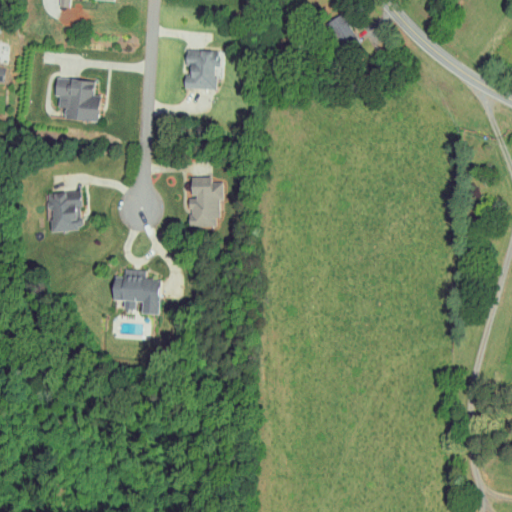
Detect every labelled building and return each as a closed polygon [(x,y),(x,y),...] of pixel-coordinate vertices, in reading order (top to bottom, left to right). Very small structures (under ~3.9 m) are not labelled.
[(214,90),(214,74),(219,74),(220,52),(183,50),(182,88),(214,90)] [(96,121),(97,95),(91,95),(92,81),(52,78),(50,107),(61,108),(61,119),(96,121)] [(218,182),(210,183),(210,177),(186,178),(187,196),(190,196),(191,202),(183,203),(185,228),(220,226),(218,182)] [(81,230),(80,191),(45,192),(45,208),(47,208),(48,230),(81,230)] [(157,315),(158,280),(145,280),(146,270),(122,269),(122,277),(109,277),(108,300),(120,301),(120,310),(132,310),(133,302),(139,302),(139,314),(157,315)]
